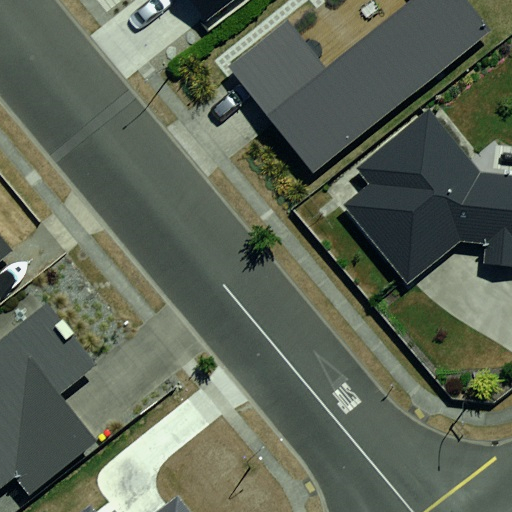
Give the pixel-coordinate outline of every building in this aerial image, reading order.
[(168,0),(187,24),(218,0),(168,0)] [(213,77),(294,176),(467,53),(423,0),(397,0),(311,71),(275,29),(213,77)] [(414,134),(321,205),(381,281),(434,246),(511,252),(511,186),(508,189),(453,186),(414,134)] [(0,254),(12,245),(0,230),(0,254)] [(58,307),(0,355),(0,478),(11,470),(30,493),(101,434),(62,388),(99,357),(58,307)] [(101,511),(89,494),(66,511),(178,511),(165,495),(144,511),(101,511)]
